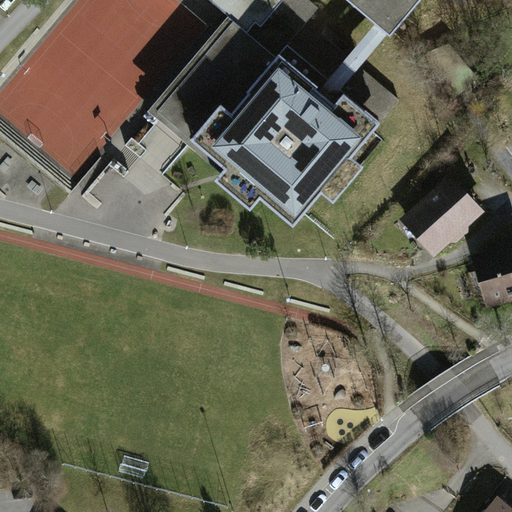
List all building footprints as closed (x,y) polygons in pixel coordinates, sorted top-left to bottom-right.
[(266,201),(296,227),(322,196),(333,205),(363,171),(350,160),(400,101),(307,22),(319,8),(309,0),(207,0),(235,23),(226,33),(237,43),(207,77),(196,68),(133,142),(167,171),(191,143),(224,171),(213,184),(252,218),(266,201)] [(353,0),(393,34),(422,0),(353,0)] [(453,94),(475,78),(448,47),(422,57),(453,94)] [(448,177),(397,222),(430,258),(481,213),(448,177)] [(497,257),(476,263),(486,301),(511,293),(511,241),(494,246),(497,257)]
